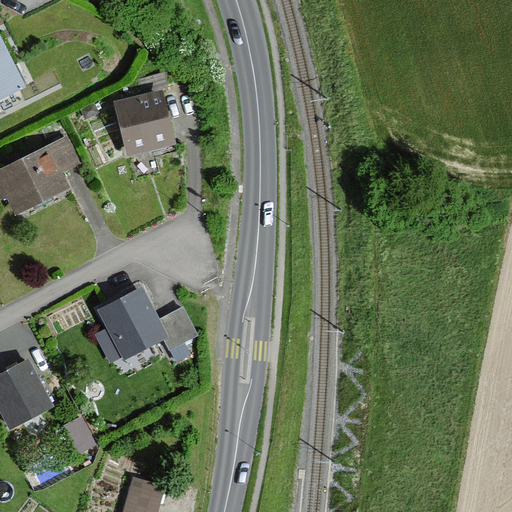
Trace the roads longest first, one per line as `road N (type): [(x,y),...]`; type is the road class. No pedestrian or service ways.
road 1 (secondary): [(236,0),(256,96),(260,184),(224,511)]
road 2 (residential): [(0,320),(132,250),(186,252)]
